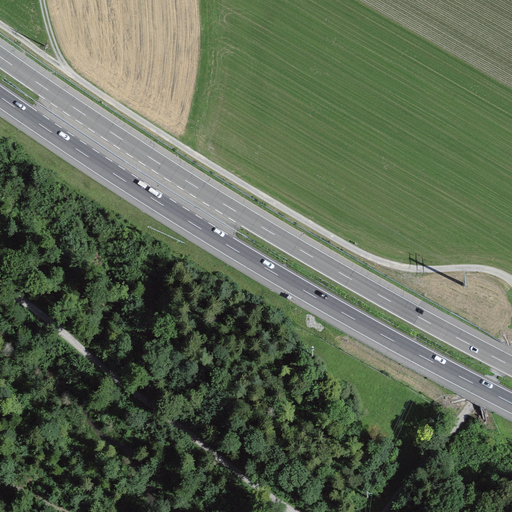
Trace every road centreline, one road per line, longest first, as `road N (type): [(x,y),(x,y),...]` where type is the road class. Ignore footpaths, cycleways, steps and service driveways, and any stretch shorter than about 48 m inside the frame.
road 1 (motorway): [(511,366),(209,195),(0,56)]
road 2 (motorway): [(0,96),(237,251),(511,403)]
road 3 (track): [(42,0),(70,72),(212,165),(373,258),(409,268),(490,270),(511,280)]
road 4 (track): [(0,286),(296,511)]
road 5 (unclassified): [(511,354),(385,511)]
